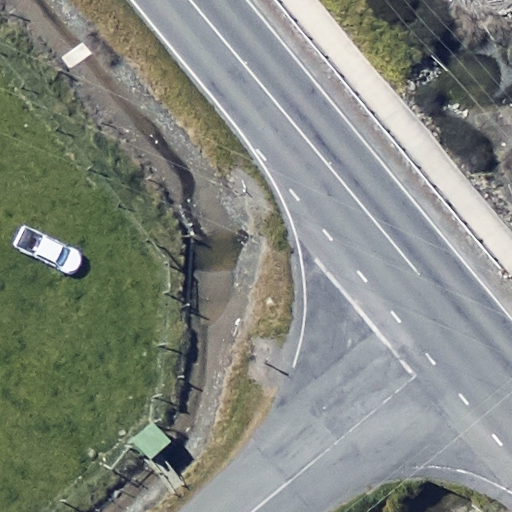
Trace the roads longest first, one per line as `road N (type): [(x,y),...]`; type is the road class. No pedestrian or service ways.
road 1 (secondary): [(461,369),(155,0)]
road 2 (unclassified): [(461,369),(286,511)]
